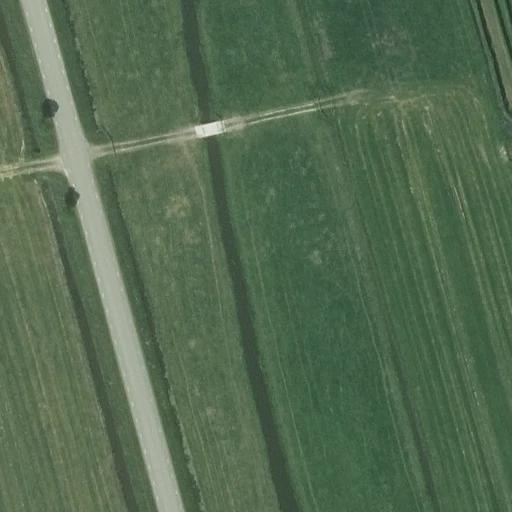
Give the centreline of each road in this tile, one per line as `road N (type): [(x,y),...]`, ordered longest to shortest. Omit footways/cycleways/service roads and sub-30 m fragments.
road 1 (tertiary): [(171,511),(32,0)]
road 2 (track): [(0,173),(359,98),(511,153)]
